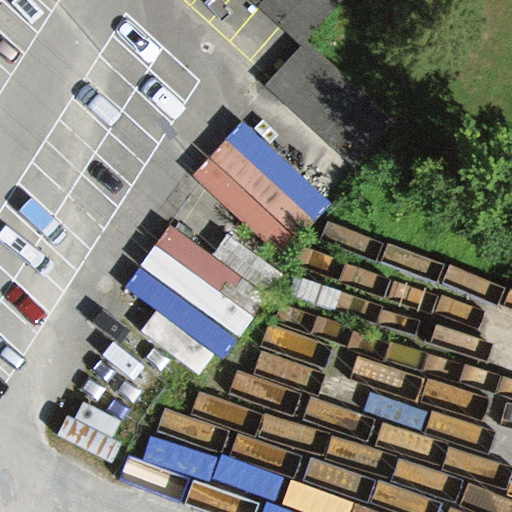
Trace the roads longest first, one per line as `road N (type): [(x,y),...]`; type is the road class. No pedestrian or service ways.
road 1 (track): [(0,404),(212,511)]
road 2 (unknown): [(0,183),(101,0)]
